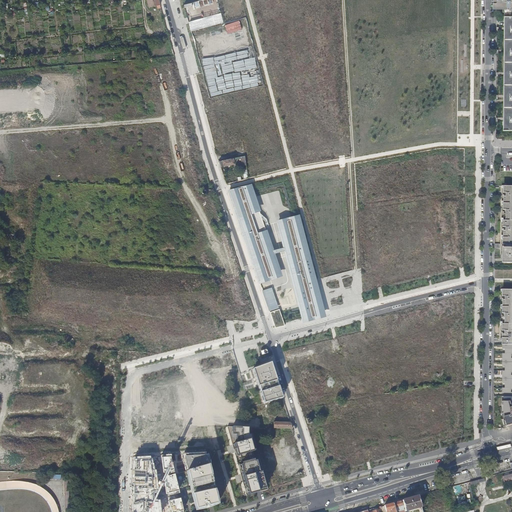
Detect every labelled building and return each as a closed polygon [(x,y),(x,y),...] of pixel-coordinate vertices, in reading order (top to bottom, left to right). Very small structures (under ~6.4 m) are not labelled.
[(217,0),(200,0),(184,4),(187,15),(196,13),(196,17),(200,16),(198,7),(218,2),(217,0)] [(511,0),(495,0),(496,8),(503,8),(503,12),(505,12),(505,16),(511,15),(511,0)] [(189,21),(191,31),(224,23),(222,13),(189,21)] [(233,158),(218,160),(220,166),(234,164),(233,158)] [(275,248),(283,245),(303,321),(324,316),(298,214),(277,220),(282,240),(273,243),(252,184),(229,191),(260,281),(284,273),(275,248)] [(504,262),(511,262),(511,185),(502,185),(502,187),(504,187),(504,192),(505,192),(505,196),(504,196),(504,201),(501,201),(501,204),(504,204),(504,209),(505,209),(505,213),(504,213),(504,218),(501,218),(501,222),(504,222),(504,227),(505,227),(505,230),(504,230),(504,235),(501,235),(501,239),(504,239),(504,244),(505,244),(505,247),(504,247),(504,262)] [(475,256),(474,193),(463,193),(464,256),(475,256)] [(273,286),(263,289),(276,328),(286,325),(273,286)] [(511,288),(501,289),(501,291),(503,291),(503,296),(504,296),(504,299),(503,299),(503,304),(501,304),(501,308),(503,308),(503,313),(504,313),(504,316),(503,316),(503,321),(501,321),(501,325),(503,325),(503,330),(504,330),(504,333),(503,333),(503,338),(500,338),(500,340),(503,340),(503,344),(511,344),(511,288)] [(253,327),(255,337),(263,336),(260,325),(253,327)] [(473,336),(468,336),(467,335),(463,335),(463,349),(473,349),(473,336)] [(511,344),(503,344),(502,413),(504,419),(506,425),(506,426),(511,424),(511,344)] [(199,373),(213,370),(211,360),(196,364),(199,373)] [(283,398),(281,391),(277,380),(271,362),(254,369),(265,403),(283,398)] [(423,403),(425,419),(435,418),(433,402),(423,403)] [(219,426),(214,426),(235,499),(266,490),(249,430),(219,430),(219,426)] [(327,436),(330,450),(339,448),(337,435),(327,436)] [(275,443),(279,444),(279,450),(290,450),(291,437),(275,436),(275,443)] [(391,453),(399,451),(397,445),(390,447),(391,453)] [(204,449),(134,453),(132,511),(183,511),(175,474),(208,465),(204,449)] [(343,462),(345,455),(337,453),(336,460),(343,462)] [(208,465),(186,471),(195,510),(217,503),(208,465)] [(511,483),(511,470),(503,472),(505,485),(511,483)] [(485,478),(455,486),(460,506),(466,504),(463,494),(474,491),(473,488),(480,486),(480,483),(486,482),(485,478)] [(419,507),(420,511),(422,511),(418,496),(402,500),(404,509),(405,511),(411,509),(412,510),(415,509),(415,508),(419,507)] [(396,511),(399,511),(404,509),(402,500),(393,503),(396,511)] [(395,511),(396,511),(393,503),(384,505),(386,511),(395,511)]
